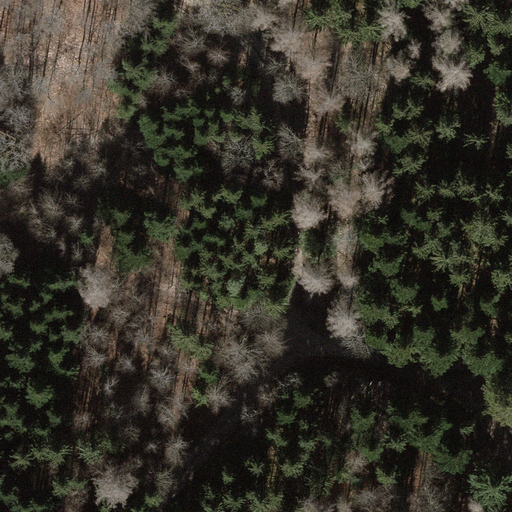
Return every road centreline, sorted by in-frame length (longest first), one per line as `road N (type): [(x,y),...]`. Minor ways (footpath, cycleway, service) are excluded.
road 1 (track): [(195,0),(230,23),(265,64),(289,169),(301,336)]
road 2 (track): [(301,336),(150,511)]
road 3 (track): [(511,360),(437,372),(301,336)]
